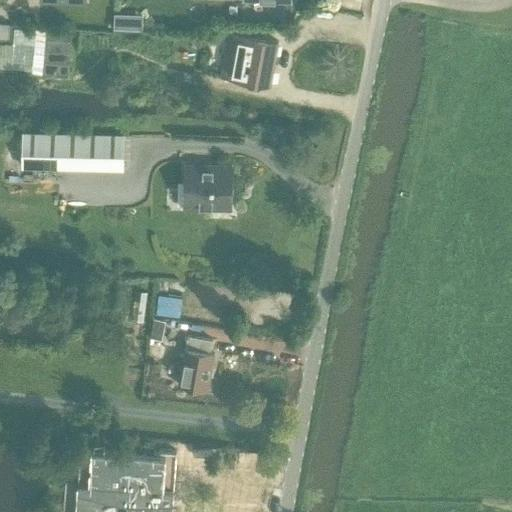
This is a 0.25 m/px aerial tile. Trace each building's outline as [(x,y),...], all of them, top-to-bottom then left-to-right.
[(114,12),(113,27),(127,27),(128,13),(114,12)] [(0,20),(0,36),(9,37),(10,21),(0,20)] [(278,40),(249,34),(251,25),(231,24),(221,74),(271,83),(278,40)] [(68,75),(72,28),(48,26),(44,73),(68,75)] [(23,132),(22,164),(122,167),(123,134),(23,132)] [(184,205),(212,206),(231,206),(232,165),(202,165),(202,170),(185,169),(184,205)] [(153,317),(149,335),(160,338),(162,338),(166,320),(158,318),(153,317)] [(188,334),(186,346),(185,346),(179,383),(208,388),(215,352),(211,351),(213,338),(188,334)] [(171,511),(171,500),(173,500),(177,450),(154,448),(154,452),(81,447),(75,511),(171,511)]
